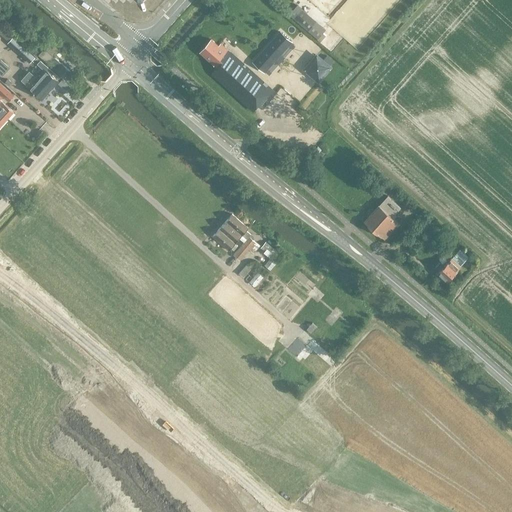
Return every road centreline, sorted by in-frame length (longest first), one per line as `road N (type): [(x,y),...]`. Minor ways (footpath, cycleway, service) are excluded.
road 1 (secondary): [(511,386),(128,63)]
road 2 (unclassified): [(0,208),(128,63)]
